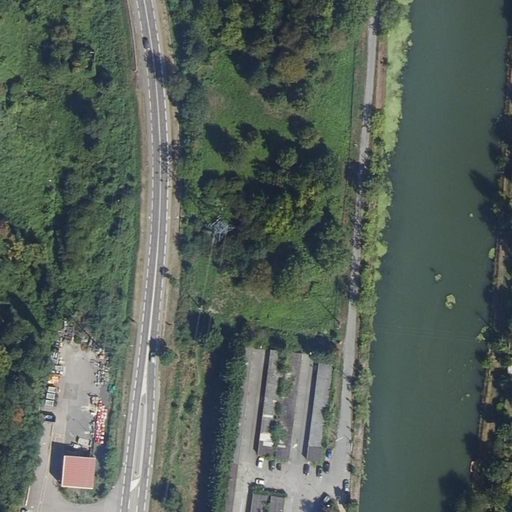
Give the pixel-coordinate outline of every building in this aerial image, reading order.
[(62,45),(54,43),(50,64),(61,67),(60,70),(74,73),(75,69),(92,72),(96,51),(77,48),(74,51),(63,49),(62,45)] [(231,511),(253,348),(240,347),(218,511),(231,511)] [(286,352),(272,350),(258,455),(273,457),(286,352)] [(304,354),(290,353),(277,459),(291,460),(304,354)] [(335,359),(321,357),(307,462),(322,463),(335,359)] [(92,494),(95,462),(64,458),(60,491),(92,494)] [(264,511),(267,496),(253,494),(250,511),(264,511)] [(283,511),(285,499),(271,497),(269,511),(283,511)]
